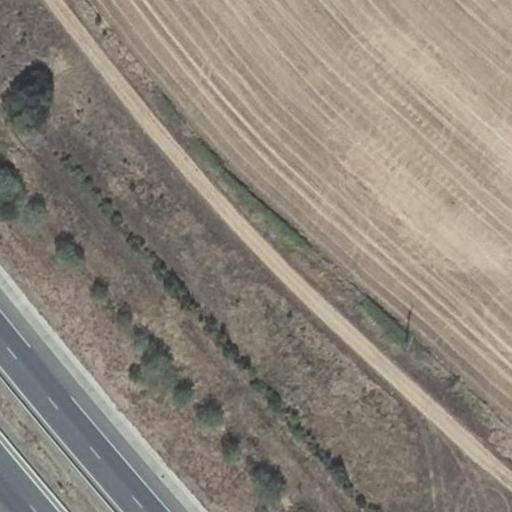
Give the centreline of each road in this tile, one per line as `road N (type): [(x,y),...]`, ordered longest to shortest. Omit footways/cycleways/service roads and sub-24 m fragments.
road 1 (track): [(511,471),(308,297),(54,0)]
road 2 (motorway): [(141,511),(0,347)]
